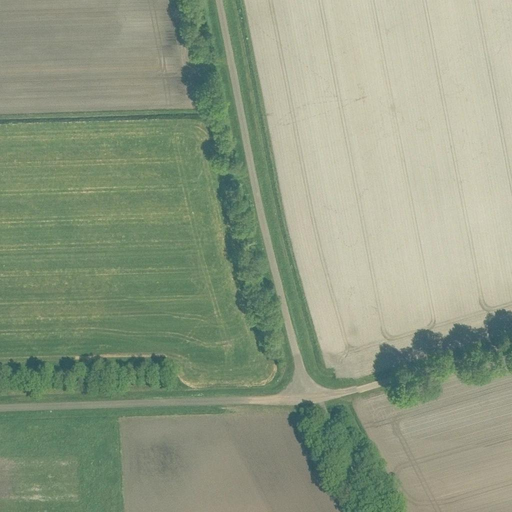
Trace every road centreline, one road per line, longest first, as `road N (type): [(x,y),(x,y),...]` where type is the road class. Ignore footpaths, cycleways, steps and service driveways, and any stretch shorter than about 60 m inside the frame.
road 1 (unclassified): [(307,398),(219,0)]
road 2 (unclassified): [(0,408),(307,398)]
road 3 (unclassified): [(307,398),(511,343)]
road 4 (track): [(320,397),(378,511)]
